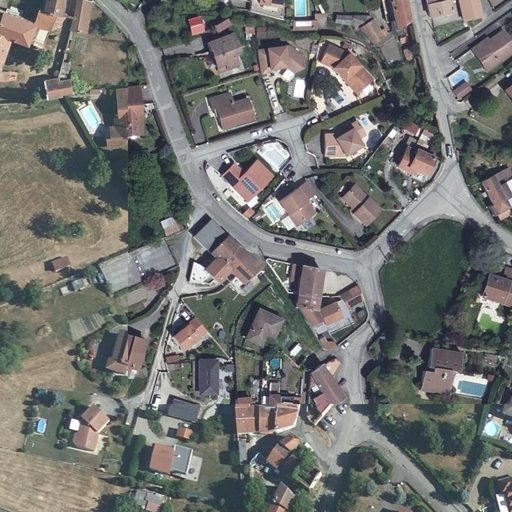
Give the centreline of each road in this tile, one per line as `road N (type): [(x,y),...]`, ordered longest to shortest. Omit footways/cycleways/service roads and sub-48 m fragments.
road 1 (residential): [(365,267),(270,249),(228,225),(187,157),(144,44),(105,0)]
road 2 (unknown): [(337,473),(299,428),(299,379),(311,357),(370,331)]
road 3 (residential): [(415,0),(448,179)]
road 4 (residential): [(360,420),(350,378),(375,316),(365,267)]
road 5 (residential): [(452,511),(360,420)]
